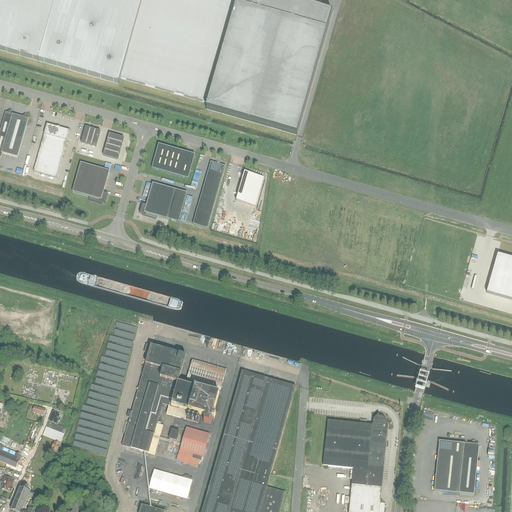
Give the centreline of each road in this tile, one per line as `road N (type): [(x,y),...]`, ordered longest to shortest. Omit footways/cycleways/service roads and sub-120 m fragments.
road 1 (unknown): [(120,505),(109,460),(146,331),(224,358),(233,370),(190,511)]
road 2 (unclassified): [(511,230),(145,126)]
road 3 (secondary): [(112,240),(364,314)]
road 4 (unclassified): [(397,511),(405,443),(433,338)]
road 5 (unclassified): [(145,126),(0,84)]
road 6 (unclassified): [(293,511),(303,390)]
